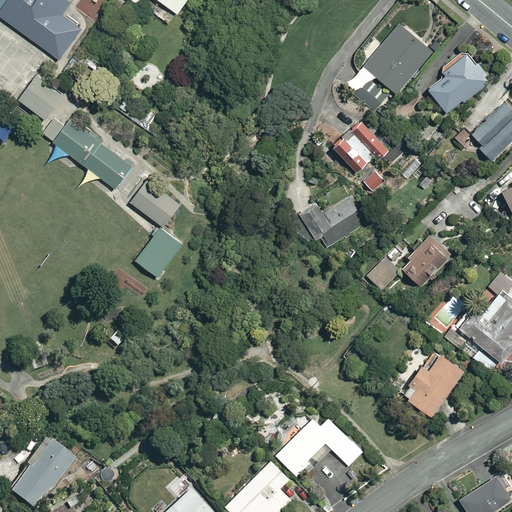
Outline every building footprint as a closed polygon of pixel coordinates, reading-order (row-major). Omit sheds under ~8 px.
[(93,17),(70,0),(6,0),(0,8),(0,20),(59,63),(93,17)] [(132,0),(141,6),(144,0),(157,0),(182,17),(193,0),(132,0)] [(400,25),(366,68),(399,94),(433,52),(400,25)] [(471,56),(430,90),(450,113),(490,80),(471,56)] [(163,76),(155,65),(132,80),(140,92),(163,76)] [(64,98),(35,76),(16,101),(45,123),(64,98)] [(473,137),(497,160),(511,143),(511,105),(507,101),(473,137)] [(136,164),(63,109),(42,136),(116,191),(136,164)] [(10,127),(0,119),(0,138),(1,139),(10,127)] [(362,124),(337,148),(361,172),(386,148),(362,124)] [(382,181),(374,169),(365,174),(373,187),(382,181)] [(181,205),(148,180),(130,204),(163,229),(181,205)] [(511,188),(502,194),(511,212),(511,188)] [(323,238),(327,246),(379,217),(363,190),(326,211),(322,204),(302,215),(316,241),(323,238)] [(182,246),(159,229),(136,260),(158,277),(182,246)] [(431,235),(403,269),(424,286),(452,252),(431,235)] [(403,274),(388,258),(369,277),(384,292),(403,274)] [(477,311),(462,329),(507,365),(511,358),(511,300),(493,324),(477,311)] [(124,337),(116,329),(108,337),(116,345),(124,337)] [(409,399),(437,417),(467,372),(439,353),(409,399)] [(421,411),(409,403),(405,409),(416,418),(421,411)] [(279,456),(299,475),(327,445),(350,467),(365,452),(331,420),(324,427),(315,419),(279,456)] [(51,441),(12,491),(36,509),(75,459),(51,441)] [(271,461),(228,508),(232,511),(277,511),(291,497),(284,489),(292,480),(271,461)] [(495,511),(511,500),(511,481),(504,471),(463,500),(471,511),(495,511)] [(210,511),(193,492),(169,511),(210,511)]
